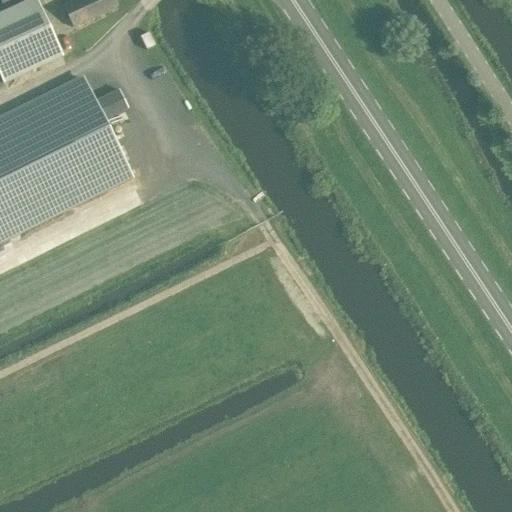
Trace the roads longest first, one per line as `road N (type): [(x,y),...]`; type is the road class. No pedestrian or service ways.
road 1 (track): [(450,511),(198,132),(153,87),(106,61)]
road 2 (primary): [(511,330),(293,0)]
road 3 (unclassified): [(434,0),(511,122)]
